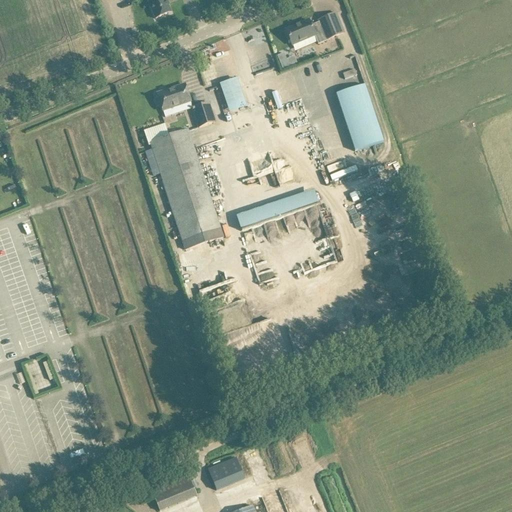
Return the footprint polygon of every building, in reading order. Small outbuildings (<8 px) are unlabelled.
[(147,0),(156,20),(171,13),(165,0),(147,0)] [(286,31),(292,46),(315,37),(318,45),(322,43),(321,43),(345,33),(336,14),(318,21),(318,23),(311,26),(309,21),(286,31)] [(294,56),(286,59),(283,53),(276,56),(281,69),(296,64),(294,56)] [(343,74),(344,79),(356,76),(355,71),(343,74)] [(236,81),(222,86),(230,109),(243,104),(236,81)] [(163,112),(173,109),(190,103),(185,86),(157,95),(163,112)] [(340,94),(335,96),(354,153),(358,151),(384,143),(365,86),(340,94)] [(215,123),(209,104),(192,109),(199,128),(215,123)] [(165,125),(144,132),(149,147),(150,146),(152,151),(145,153),(153,177),(160,175),(185,251),(224,238),(188,131),(169,137),(165,125)] [(234,214),(238,229),(317,207),(313,192),(234,214)] [(158,511),(197,498),(190,480),(151,494),(158,511)]
